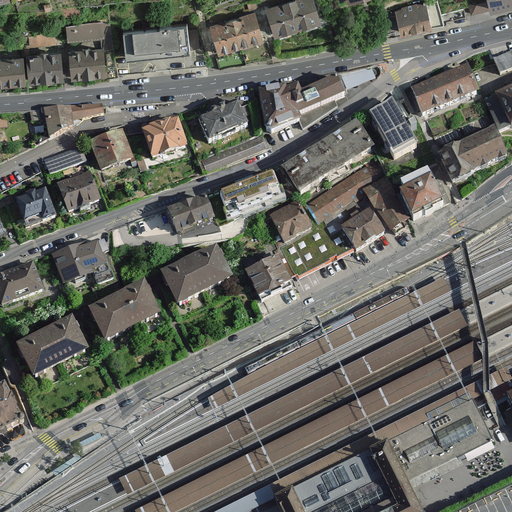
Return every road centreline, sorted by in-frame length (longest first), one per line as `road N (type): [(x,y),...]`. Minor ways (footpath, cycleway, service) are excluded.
road 1 (secondary): [(498,204),(63,431),(0,482)]
road 2 (motorway): [(0,495),(511,251)]
road 3 (motorway): [(511,183),(0,424)]
road 4 (residential): [(0,260),(265,159),(355,106),(439,42)]
road 5 (secondary): [(439,42),(197,86)]
road 6 (residential): [(0,174),(119,122),(187,104),(197,86)]
road 7 (secondary): [(197,86),(0,102)]
